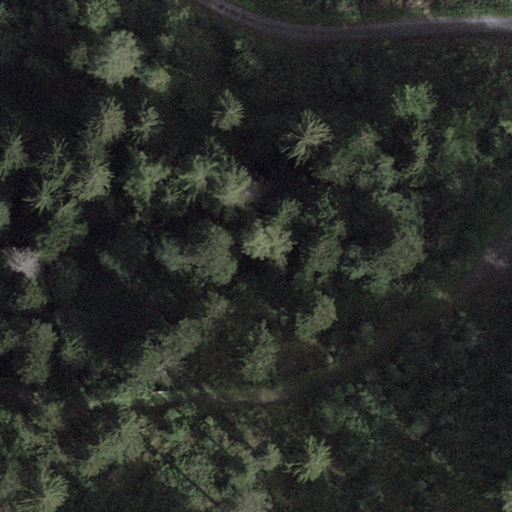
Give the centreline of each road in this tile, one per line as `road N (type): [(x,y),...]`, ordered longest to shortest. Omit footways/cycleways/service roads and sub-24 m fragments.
road 1 (track): [(511,241),(461,289),(333,377),(251,401),(0,370)]
road 2 (track): [(511,23),(282,31),(209,0)]
